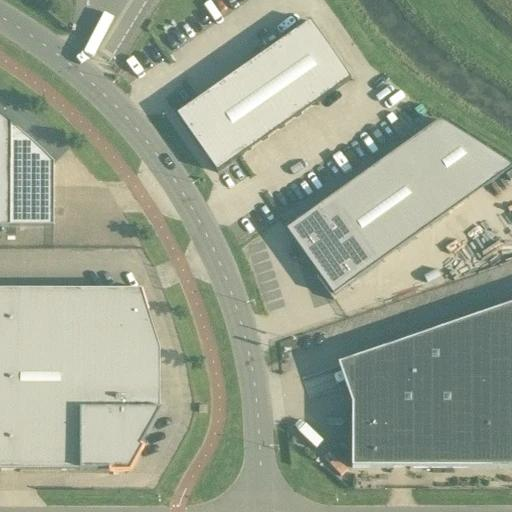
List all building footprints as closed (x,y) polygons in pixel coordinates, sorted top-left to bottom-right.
[(310,22),(176,115),(178,118),(180,117),(216,170),(215,171),(217,173),(350,80),(348,78),(347,78),(326,47),(327,47),(310,22)] [(0,227),(54,228),(54,165),(43,154),(32,144),(16,130),(17,129),(2,118),(2,119),(0,117),(0,227)] [(401,149),(286,231),(333,297),(448,215),(401,149)] [(0,291),(0,471),(109,471),(109,475),(130,475),(144,449),(141,447),(161,411),(159,411),(159,351),(141,291),(0,291)] [(352,406),(352,469),(511,468),(511,305),(338,366),(352,406)]
